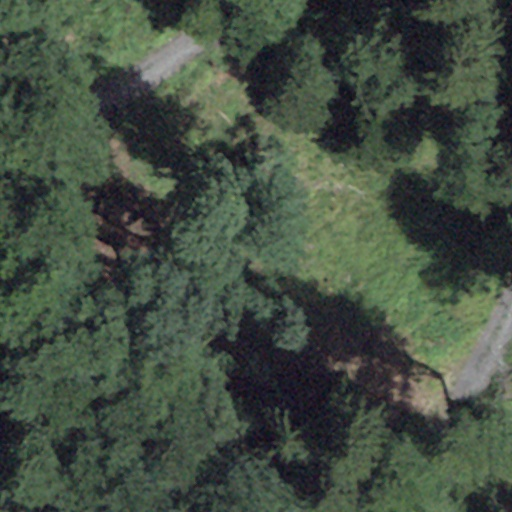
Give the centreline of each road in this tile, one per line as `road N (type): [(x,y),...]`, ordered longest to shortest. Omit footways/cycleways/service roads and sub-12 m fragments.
road 1 (track): [(271,0),(114,91),(0,144)]
road 2 (track): [(442,511),(467,399),(511,296)]
